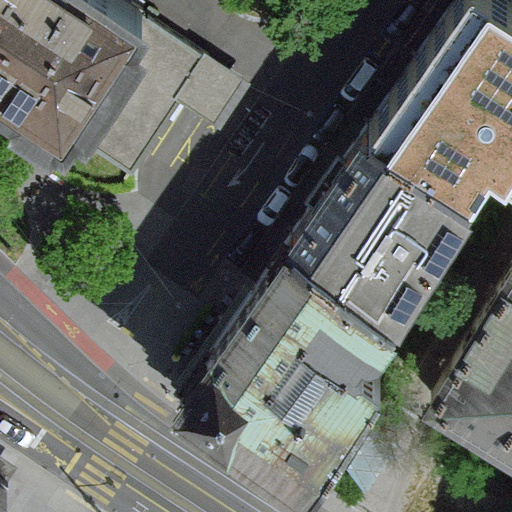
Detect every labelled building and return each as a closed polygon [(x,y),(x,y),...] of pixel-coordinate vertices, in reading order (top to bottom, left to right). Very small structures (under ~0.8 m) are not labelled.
[(131,0),(0,0),(0,80),(72,128),(147,11),(131,0)] [(511,4),(506,0),(451,0),(373,120),(463,177),(473,184),(511,203),(511,4)] [(212,53),(147,11),(72,128),(135,170),(183,97),(212,53)] [(212,53),(183,97),(198,107),(220,121),(249,79),(226,63),(212,53)] [(373,120),(295,231),(397,302),(473,184),(463,177),(373,120)] [(295,231),(186,387),(308,475),(379,365),(361,352),(355,341),(363,327),(370,332),(379,329),(397,302),(295,231)] [(511,264),(432,392),(511,440),(511,264)] [(0,492),(11,477),(0,469),(0,492)]
